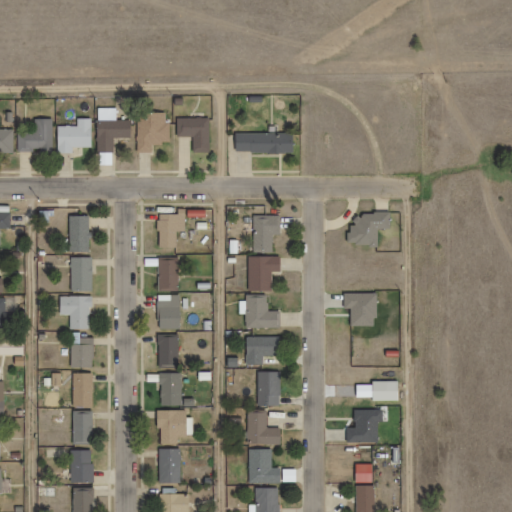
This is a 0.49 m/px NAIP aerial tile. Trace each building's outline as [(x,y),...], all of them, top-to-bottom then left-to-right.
[(166,112),(136,112),(136,153),(150,153),(150,142),(166,142),(166,112)] [(191,136),(191,153),(207,153),(207,118),(175,118),(175,136),(191,136)] [(50,151),(50,119),(33,119),(33,133),(16,133),(16,151),(50,151)] [(89,119),(75,119),(75,126),(56,126),(56,153),(70,153),(70,148),(89,148),(89,119)] [(128,138),(128,120),(95,120),(95,152),(109,152),(109,138),(128,138)] [(0,153),(11,153),(11,130),(0,129),(0,153)] [(232,133),(232,153),(290,153),(290,133),(232,133)] [(348,213),(348,246),(375,246),(375,229),(387,228),(387,213),(348,213)] [(155,247),(175,247),(175,214),(155,214),(155,247)] [(87,216),(67,216),(67,252),(87,252),(87,216)] [(251,252),(270,252),(270,235),(277,235),(277,216),(251,216),(251,252)] [(277,257),(246,257),(246,291),(270,291),(270,272),(277,272),(277,257)] [(89,291),(89,258),(69,258),(69,291),(89,291)] [(175,290),(175,260),(155,260),(155,290),(175,290)] [(342,309),(349,309),(349,326),(374,326),(374,293),(342,293),(342,309)] [(89,296),(57,296),(57,315),(68,315),(68,329),(89,329),(89,296)] [(155,329),(177,329),(177,296),(155,296),(155,329)] [(265,298),(244,298),(244,328),(277,328),(277,311),(265,311),(265,298)] [(176,335),(155,335),(155,366),(176,366),(176,335)] [(0,337),(0,354),(21,354),(21,337),(0,337)] [(261,356),(277,356),(277,337),(243,337),(243,365),(261,365),(261,356)] [(90,367),(90,338),(68,338),(68,367),(90,367)] [(256,405),(277,405),(277,371),(256,371),(256,405)] [(90,406),(90,373),(70,373),(70,406),(90,406)] [(178,405),(178,373),(157,373),(157,405),(178,405)] [(352,428),(345,428),(345,443),(378,443),(378,409),(352,409),(352,428)] [(183,437),(183,410),(155,410),(155,444),(176,444),(176,437),(183,437)] [(264,411),(245,411),(244,444),(278,444),(278,428),(264,428),(264,411)] [(90,444),(90,412),(70,412),(70,444),(90,444)] [(177,449),(156,449),(156,483),(177,483),(177,449)] [(68,483),(90,483),(90,450),(68,450),(68,483)] [(269,450),(247,450),(247,483),(277,483),(277,467),(269,467),(269,450)] [(354,511),(373,511),(373,486),(354,486),(354,511)] [(70,489),(70,511),(90,511),(90,489),(70,489)] [(277,511),(277,489),(251,489),(250,511),(277,511)] [(186,511),(186,494),(157,494),(156,511),(186,511)]
